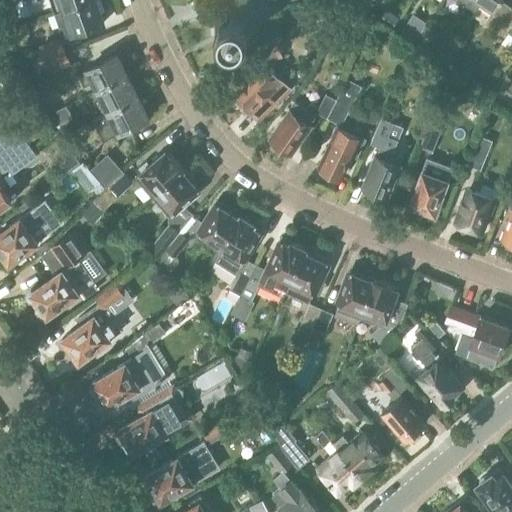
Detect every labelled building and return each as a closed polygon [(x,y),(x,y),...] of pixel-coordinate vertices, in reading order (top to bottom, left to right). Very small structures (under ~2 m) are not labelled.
[(49,0),(54,12),(62,9),(88,0),(49,0)] [(95,0),(88,0),(62,9),(54,12),(59,26),(63,25),(67,35),(71,34),(103,23),(95,0)] [(469,0),(466,5),(476,11),(482,1),(492,9),(485,21),(495,27),(509,5),(501,0),(469,0)] [(511,7),(509,5),(495,27),(504,34),(507,30),(511,33),(511,7)] [(235,11),(232,11),(230,11),(227,11),(226,12),(223,14),(222,14),(220,17),(218,19),(216,22),(216,24),(216,25),(215,27),(215,28),(216,31),(216,33),(216,34),(218,37),(219,40),(221,41),(223,43),(224,44),(226,45),(229,46),(230,46),(233,46),(236,46),(238,45),(241,44),(243,43),(245,42),(246,41),(248,38),(248,37),(250,34),(250,32),(250,31),(250,29),(250,28),(250,26),(250,25),(250,23),(248,20),(247,18),(246,16),(245,15),(242,13),(240,12),(238,11),(235,11)] [(396,16),(388,11),(381,22),(389,26),(391,28),(398,17),(396,16)] [(416,40),(421,33),(407,23),(402,31),(416,40)] [(276,26),(261,33),(268,46),(282,38),(276,26)] [(434,42),(421,33),(416,40),(429,49),(434,42)] [(22,69),(33,64),(64,52),(59,40),(40,48),(18,58),(22,69)] [(278,44),(263,51),(268,62),(283,56),(278,44)] [(69,64),(64,52),(33,64),(36,73),(48,68),(49,71),(69,64)] [(125,75),(115,55),(86,70),(86,71),(76,76),(82,86),(91,81),(96,89),(125,75)] [(266,65),(254,76),(247,68),(228,86),(236,94),(232,97),(242,107),(245,104),(257,117),(288,88),(266,65)] [(136,97),(125,75),(96,89),(107,112),(136,97)] [(491,75),(484,85),(494,91),(501,81),(491,75)] [(347,78),(336,98),(326,116),(338,122),(342,121),(361,85),(347,78)] [(511,104),(511,93),(505,88),(500,96),(511,104)] [(326,116),(336,98),(327,92),(319,105),(310,101),(305,108),(294,101),(287,110),(289,112),(271,138),(275,141),(275,145),(282,149),(285,148),(289,151),(314,116),(313,114),(316,110),(326,116)] [(136,97),(107,112),(108,112),(92,120),(102,140),(118,132),(118,133),(123,131),(126,138),(137,132),(138,128),(136,124),(147,118),(136,97)] [(48,114),(54,126),(72,117),(66,105),(48,114)] [(419,146),(433,151),(448,112),(434,107),(419,146)] [(381,117),(380,119),(372,138),(383,141),(372,164),(374,165),(364,188),(386,196),(402,156),(392,151),(396,141),(386,137),(392,123),(381,117)] [(356,158),(365,139),(338,126),(333,127),(330,135),(333,137),(319,166),(330,171),(329,173),(338,177),(339,175),(340,176),(350,155),(356,158)] [(0,159),(25,142),(15,128),(0,138),(0,159)] [(481,169),(492,139),(479,135),(468,164),(481,169)] [(0,208),(10,201),(1,188),(6,185),(0,176),(0,173),(8,168),(11,173),(35,156),(25,142),(0,159),(0,208)] [(132,163),(123,170),(124,172),(109,185),(118,195),(133,181),(138,187),(142,183),(151,195),(156,191),(183,167),(173,155),(171,157),(165,150),(158,156),(155,152),(147,160),(150,163),(140,172),(132,163)] [(108,153),(90,169),(106,188),(109,185),(124,172),(123,170),(108,153)] [(422,168),(421,168),(408,204),(420,208),(419,210),(431,214),(431,212),(434,213),(441,193),(444,194),(450,179),(449,178),(453,167),(427,156),(422,168)] [(183,167),(156,191),(173,211),(199,189),(191,180),(193,179),(183,167)] [(496,197),(481,192),(480,194),(468,189),(455,221),(465,225),(468,230),(474,233),(479,230),(480,231),(481,230),(484,227),(487,219),(485,218),(488,211),(490,212),(496,197)] [(8,262),(61,223),(45,200),(0,232),(0,258),(2,261),(7,261),(8,262)] [(177,230),(165,247),(174,254),(186,239),(189,241),(195,240),(196,238),(216,250),(239,215),(239,214),(237,217),(229,211),(230,209),(220,203),(218,205),(216,203),(204,223),(193,215),(183,225),(182,224),(178,228),(177,229),(177,230)] [(93,223),(103,212),(95,204),(85,216),(93,223)] [(511,211),(504,232),(503,232),(500,238),(511,242),(511,211)] [(248,276),(254,265),(242,258),(259,231),(252,226),(253,224),(239,215),(216,250),(211,259),(235,274),(228,289),(239,294),(249,277),(248,276)] [(177,230),(177,229),(168,223),(152,243),(148,240),(142,247),(155,258),(165,247),(177,230)] [(49,247),(64,267),(33,290),(30,290),(28,291),(27,295),(29,298),(33,298),(37,304),(35,306),(42,315),(44,314),(46,316),(64,303),(69,305),(74,301),(75,295),(78,293),(94,281),(77,258),(86,252),(70,231),(49,247)] [(249,277),(239,294),(233,306),(243,311),(257,286),(282,297),(284,293),(286,289),(305,249),(289,242),(288,244),(280,240),(266,270),(263,268),(263,269),(254,265),(248,276),(249,277)] [(47,241),(37,248),(41,253),(47,248),(50,245),(47,241)] [(306,303),(311,292),(314,294),(328,263),(325,261),(326,259),(315,253),(313,256),(304,252),(305,249),(286,289),(284,293),(306,303)] [(362,312),(374,278),(361,273),(360,276),(350,272),(337,307),(338,308),(335,316),(357,324),(362,312)] [(186,290),(193,284),(185,275),(179,281),(186,290)] [(374,278),(362,312),(376,317),(374,323),(380,325),(371,333),(379,342),(401,324),(387,319),(398,290),(389,287),(390,284),(374,278)] [(120,331),(110,317),(114,314),(113,313),(118,309),(113,302),(123,294),(116,284),(96,298),(104,309),(62,339),(78,361),(120,331)] [(309,302),(301,322),(314,328),(322,308),(309,302)] [(466,358),(493,368),(499,351),(503,352),(507,341),(503,340),(508,328),(450,306),(444,324),(454,328),(453,331),(460,333),(454,348),(466,358)] [(322,308),(314,328),(307,345),(319,350),(326,333),(328,333),(336,313),(322,308)] [(433,319),(426,324),(434,334),(441,328),(433,319)] [(160,322),(126,348),(132,357),(91,381),(105,406),(124,395),(128,401),(153,387),(136,356),(148,349),(147,347),(166,332),(160,322)] [(460,386),(438,359),(431,351),(441,342),(434,334),(426,324),(425,323),(414,333),(420,339),(410,347),(412,349),(411,352),(416,358),(420,358),(428,368),(415,379),(423,389),(426,387),(440,403),(460,386)] [(241,377),(249,360),(237,354),(230,358),(241,377)] [(395,386),(400,392),(409,385),(393,366),(384,374),(386,376),(379,382),(388,392),(395,386)] [(354,422),(365,413),(337,381),(326,390),(354,422)] [(172,384),(142,402),(147,410),(118,428),(125,439),(122,441),(128,451),(131,449),(133,452),(152,441),(156,443),(160,442),(162,439),(162,435),(181,424),(171,406),(181,400),(180,398),(182,394),(182,389),(178,386),(173,387),(172,384)] [(251,400),(245,391),(245,390),(234,396),(240,407),(251,401),(251,400)] [(402,396),(395,401),(382,413),(395,429),(393,430),(402,440),(426,421),(421,415),(419,416),(402,396)] [(229,431),(221,418),(202,430),(210,443),(229,431)] [(284,449),(299,468),(310,459),(296,440),(297,440),(284,423),(272,432),(285,448),(284,449)] [(322,429),(315,435),(324,446),(325,445),(330,441),(331,440),(322,429)] [(338,450),(361,476),(373,466),(371,464),(382,454),(364,433),(352,443),(344,434),(333,444),(337,448),(338,450)] [(146,474),(161,500),(198,479),(190,465),(212,453),(204,441),(146,474)] [(299,489),(291,480),(284,471),(294,463),(278,445),(266,455),(280,472),(273,478),(281,488),(280,489),(288,498),(279,506),(284,511),(318,511),(320,511),(300,488),(299,489)] [(361,476),(338,450),(337,448),(331,453),(333,454),(318,467),(320,470),(318,472),(325,480),(327,478),(339,492),(350,482),(352,484),(361,476)] [(511,511),(511,486),(500,469),(478,485),(496,511),(511,511)] [(191,506),(180,511),(211,511),(201,493),(188,500),(191,506)]
